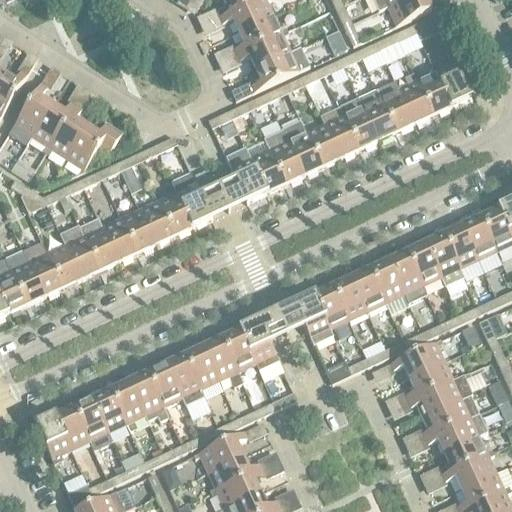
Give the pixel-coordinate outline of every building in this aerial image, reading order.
[(213,17),(216,23),(265,0),(220,0),(226,11),(213,17)] [(232,23),(237,35),(272,19),(265,4),(270,1),(269,0),(265,0),(216,23),(219,29),(232,23)] [(328,0),(329,0),(335,13),(343,9),(338,0),(328,0)] [(381,0),(387,11),(410,0),(381,0)] [(431,14),(424,0),(410,0),(387,11),(396,30),(431,14)] [(348,21),(343,9),(335,13),(340,25),(348,21)] [(280,35),(272,19),(237,35),(243,48),(231,54),(233,60),(286,35),(285,32),(280,35)] [(438,34),(432,20),(412,29),(419,43),(438,34)] [(419,43),(412,29),(400,35),(404,43),(415,37),(418,44),(419,43)] [(352,50),(360,47),(354,34),(346,38),(352,50)] [(249,60),(255,72),(290,56),(282,40),(288,38),(286,35),(233,60),(236,66),(249,60)] [(375,46),(379,54),(392,48),(388,40),(375,46)] [(366,60),(379,54),(375,46),(363,52),(366,60)] [(251,98),(304,73),(302,69),(297,72),(290,56),(255,72),(261,85),(248,91),(251,98)] [(338,64),(342,72),(355,66),(351,58),(338,64)] [(330,77),(342,72),(338,64),(326,69),(330,77)] [(454,67),(434,76),(451,111),(469,103),(470,103),(454,67)] [(14,85),(3,77),(0,81),(0,121),(28,77),(22,73),(14,85)] [(301,81),(305,89),(318,83),(314,75),(301,81)] [(434,76),(416,84),(432,120),(432,121),(433,120),(433,119),(451,111),(434,76)] [(407,88),(397,93),(414,128),(432,120),(416,84),(413,77),(404,81),(407,88)] [(293,95),(305,89),(301,81),(289,87),(293,95)] [(17,132),(31,141),(52,109),(40,101),(48,89),(41,85),(10,135),(13,137),(17,132)] [(376,93),(395,137),(395,138),(396,137),(414,128),(397,93),(394,85),(376,93)] [(264,98),(268,106),(281,100),(277,92),(264,98)] [(376,93),(357,102),(377,145),(395,137),(376,93)] [(256,112),(268,106),(264,98),(252,104),(256,112)] [(359,154),(377,145),(357,102),(338,111),(358,154),(358,155),(359,155),(359,154)] [(42,155),(45,157),(77,108),(71,104),(64,116),(52,109),(31,141),(46,150),(42,155)] [(82,111),(77,108),(45,157),(48,159),(51,154),(66,163),(86,130),(75,123),(82,111)] [(240,110),(238,111),(227,115),(231,123),(243,118),(240,110)] [(320,120),(323,128),(340,163),(358,154),(338,111),(320,120)] [(227,115),(215,121),(218,129),(231,123),(227,115)] [(86,130),(66,163),(84,174),(98,152),(108,158),(122,136),(105,126),(98,138),(86,130)] [(322,171),(340,163),(323,128),(305,136),(321,171),(322,172),(323,172),(322,171)] [(305,136),(287,145),(303,180),(321,171),(305,136)] [(166,144),(154,150),(157,158),(170,152),(166,144)] [(287,145),(268,153),(284,189),(285,189),(286,189),(285,188),(303,180),(287,145)] [(145,164),(157,158),(154,150),(141,156),(145,164)] [(268,153),(249,162),(266,197),(284,189),(268,153)] [(133,169),(129,161),(116,167),(120,175),(133,169)] [(246,207),(248,206),(266,197),(249,162),(229,171),(235,184),(240,195),(223,203),(229,215),(246,207)] [(108,181),(120,175),(116,167),(104,173),(108,181)] [(211,222),(229,215),(223,203),(206,212),(195,187),(192,181),(192,182),(190,177),(171,186),(175,197),(192,232),(210,223),(210,224),(212,223),(211,222)] [(96,186),(92,178),(79,184),(83,192),(96,186)] [(10,191),(21,199),(26,191),(14,184),(10,191)] [(71,198),(83,192),(79,184),(67,190),(71,198)] [(33,206),(38,199),(26,191),(21,199),(33,206)] [(55,195),(42,201),(46,209),(59,203),(55,195)] [(175,197),(157,205),(174,241),(174,240),(192,232),(175,197)] [(173,241),(174,241),(157,205),(138,214),(155,249),(173,241)] [(511,241),(511,205),(498,212),(511,241)] [(479,220),(479,221),(496,256),(511,247),(511,241),(498,212),(480,220),(479,220)] [(138,214),(120,223),(137,258),(137,257),(155,249),(138,214)] [(479,221),(461,229),(477,264),(496,256),(479,221)] [(136,258),(136,259),(137,258),(120,223),(101,231),(118,266),(136,258)] [(443,237),(442,237),(459,273),(477,264),(461,229),(443,238),(443,237)] [(87,231),(80,234),(100,275),(100,274),(118,266),(101,231),(90,237),(87,231)] [(65,248),(81,283),(99,275),(99,276),(100,275),(80,234),(74,237),(76,243),(65,248)] [(442,238),(424,247),(440,281),(445,291),(463,282),(459,273),(442,237),(441,237),(442,238)] [(23,255),(28,266),(44,301),(62,292),(62,293),(63,293),(46,257),(41,247),(23,255)] [(406,255),(406,254),(405,254),(422,290),(440,281),(424,247),(406,255)] [(65,248),(46,257),(63,293),(63,292),(81,283),(65,248)] [(403,299),(422,290),(405,254),(405,255),(387,264),(403,299)] [(0,265),(0,302),(7,318),(25,309),(25,310),(26,310),(9,274),(4,263),(0,265)] [(368,272),(368,273),(385,307),(403,299),(387,264),(369,272),(369,271),(368,272)] [(28,266),(9,274),(26,310),(26,309),(44,301),(28,266)] [(368,273),(350,281),(366,316),(385,307),(368,273)] [(331,289),(331,290),(348,325),(366,316),(350,281),(332,289),(331,289)] [(348,325),(331,290),(313,299),(329,333),(348,325)] [(495,302),(499,310),(511,304),(508,296),(495,302)] [(293,308),(276,316),(281,327),(299,319),(310,343),(329,333),(313,299),(295,307),(295,306),(293,307),(293,308)] [(482,308),(486,316),(499,310),(495,302),(482,308)] [(462,327),(474,322),(471,314),(458,319),(462,327)] [(259,324),(258,323),(257,324),(257,325),(239,333),(255,368),(258,375),(278,365),(269,346),(264,335),(281,327),(276,316),(259,324)] [(462,327),(458,319),(445,325),(449,333),(462,327)] [(472,329),(461,335),(470,353),(481,348),(472,329)] [(481,333),(486,344),(494,340),(489,330),(481,333)] [(434,331),(421,337),(425,345),(437,339),(434,331)] [(255,368),(239,333),(221,341),(220,341),(220,342),(237,377),(255,368)] [(425,345),(421,337),(409,343),(412,351),(425,345)] [(494,340),(486,344),(491,355),(499,351),(494,340)] [(242,387),(237,377),(220,342),(202,350),(218,385),(228,381),(233,391),(242,387)] [(403,370),(409,382),(444,366),(436,350),(442,348),(440,344),(387,369),(390,376),(403,370)] [(388,362),(400,356),(397,348),(384,354),(388,362)] [(184,358),(183,358),(200,394),(218,385),(202,350),(184,359),(184,358)] [(388,362),(384,354),(372,360),(375,368),(388,362)] [(203,401),(200,394),(183,358),(183,359),(165,368),(181,403),(185,410),(203,401)] [(344,365),(324,374),(331,388),(351,379),(347,371),(344,365)] [(360,365),(347,371),(351,379),(363,373),(360,365)] [(451,382),(444,366),(409,382),(414,395),(402,401),(405,407),(457,381),(456,379),(451,382)] [(498,370),(504,383),(511,379),(511,378),(506,367),(498,370)] [(163,411),(181,403),(165,368),(147,376),(163,411)] [(163,411),(147,376),(147,375),(146,376),(128,385),(144,420),(147,425),(156,421),(159,426),(168,422),(163,411)] [(463,379),(457,381),(405,407),(407,413),(414,409),(420,422),(461,403),(472,398),(465,383),(470,380),(468,377),(463,379)] [(133,425),(144,420),(128,385),(110,393),(110,392),(108,393),(109,394),(126,429),(129,436),(137,432),(133,425)] [(507,404),(499,385),(488,390),(497,409),(507,404)] [(107,437),(126,429),(109,394),(91,402),(107,437)] [(277,404),(280,412),(297,404),(293,397),(277,404)] [(89,446),(107,437),(91,402),(73,410),(71,410),(72,411),(89,446)] [(468,419),(461,403),(420,422),(426,435),(419,438),(422,444),(475,419),(474,416),(468,419)] [(260,412),(264,420),(280,412),(277,404),(260,412)] [(70,454),(89,446),(72,411),(54,419),(70,454)] [(236,423),(240,431),(252,425),(249,417),(236,423)] [(36,427),(34,428),(51,463),(70,454),(54,419),(36,428),(36,427)] [(443,457),(478,440),(471,424),(476,422),(475,419),(422,444),(425,450),(437,444),(443,457)] [(240,431),(236,423),(223,429),(227,437),(240,431)] [(200,461),(207,476),(242,460),(236,448),(249,442),(246,435),(193,460),(194,463),(200,461)] [(199,440),(203,448),(215,442),(212,435),(199,440)] [(186,446),(190,454),(203,448),(199,440),(186,446)] [(439,481),(492,456),(491,453),(485,456),(478,440),(443,457),(449,469),(436,475),(439,481)] [(149,463),(153,471),(166,466),(162,458),(159,452),(151,456),(153,462),(149,463)] [(174,452),(162,458),(166,466),(178,460),(174,452)] [(460,494),(496,477),(488,462),(494,459),(492,456),(439,481),(442,487),(454,481),(460,494)] [(248,473),(242,460),(207,476),(214,492),(209,494),(210,497),(263,473),(260,467),(248,473)] [(125,475),(129,483),(141,477),(137,469),(125,475)] [(217,498),(223,511),(227,511),(259,497),(253,485),(266,479),(263,473),(210,497),(212,500),(217,498)] [(112,481),(116,489),(129,483),(125,475),(112,481)] [(453,511),(468,511),(509,493),(508,490),(503,493),(496,477),(460,494),(466,506),(453,511)] [(173,481),(165,484),(170,494),(179,489),(176,482),(173,481)] [(164,496),(158,484),(150,488),(155,500),(164,496)] [(92,500),(104,494),(100,486),(88,492),(92,500)] [(92,500),(88,492),(87,492),(86,490),(67,499),(72,509),(92,500)] [(511,496),(509,493),(468,511),(511,511),(505,499),(511,496)] [(164,496),(155,500),(160,511),(163,511),(169,509),(164,496)] [(265,510),(259,497),(227,511),(275,511),(280,510),(278,504),(265,510)] [(114,511),(108,499),(80,511),(114,511)]
